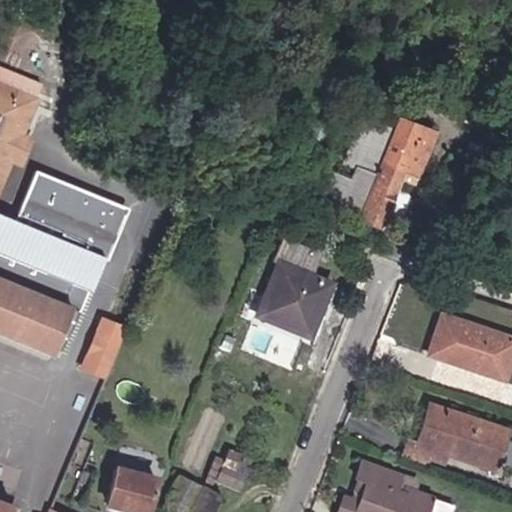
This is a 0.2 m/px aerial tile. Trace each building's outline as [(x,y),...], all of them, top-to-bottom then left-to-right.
[(45,68),(0,49),(0,61),(41,78),(45,68)] [(41,78),(0,61),(0,191),(14,156),(24,160),(35,134),(21,128),(41,78)] [(426,165),(417,160),(433,119),(407,109),(402,121),(369,107),(349,156),(364,162),(359,174),(342,167),(329,202),(388,224),(393,209),(406,214),(411,212),(417,197),(415,192),(403,187),(410,171),(412,166),(424,171),(426,165)] [(417,160),(426,165),(443,123),(433,119),(417,160)] [(422,176),(424,171),(412,166),(410,171),(422,176)] [(317,269),(322,255),(314,252),(317,247),(286,235),(279,255),(285,258),(273,291),(307,306),(323,272),(317,269)] [(47,280),(63,286),(74,260),(59,253),(47,280)] [(299,322),(317,329),(336,278),(323,272),(307,306),(299,322)] [(0,330),(64,356),(82,310),(0,277),(0,330)] [(299,322),(307,306),(273,291),(267,309),(299,322)] [(511,372),(511,327),(459,308),(444,347),(511,372)] [(105,364),(125,371),(142,329),(121,321),(115,336),(114,340),(119,341),(114,353),(110,352),(108,356),(105,364)] [(110,352),(114,353),(119,341),(114,340),(115,336),(107,333),(100,353),(108,356),(110,352)] [(102,372),(121,379),(125,371),(105,364),(102,372)] [(445,448),(505,469),(511,447),(511,427),(444,403),(429,443),(445,448)] [(440,463),(445,448),(429,443),(420,440),(415,454),(440,463)] [(230,476),(237,461),(243,447),(230,442),(226,450),(219,447),(206,475),(215,478),(217,471),(230,476)] [(402,482),(408,466),(369,452),(363,468),(375,473),(370,486),(365,484),(362,491),(354,489),(346,510),(351,511),(468,511),(473,501),(412,479),(410,485),(402,482)] [(230,476),(243,481),(249,466),(237,461),(230,476)] [(157,511),(168,477),(130,466),(118,501),(155,511),(157,511)] [(189,511),(212,511),(224,488),(204,479),(189,511)] [(259,498),(271,502),(275,494),(263,490),(259,498)] [(0,501),(0,511),(16,511),(18,508),(0,501)]
